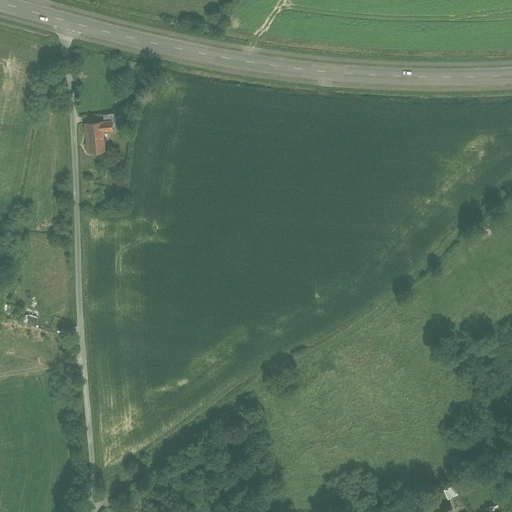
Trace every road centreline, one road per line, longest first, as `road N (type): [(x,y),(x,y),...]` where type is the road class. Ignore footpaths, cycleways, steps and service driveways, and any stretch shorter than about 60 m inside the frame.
road 1 (track): [(90,507),(147,474),(251,391),(340,339),(511,187)]
road 2 (residential): [(88,511),(61,20)]
road 3 (primary): [(511,77),(311,72),(61,20)]
